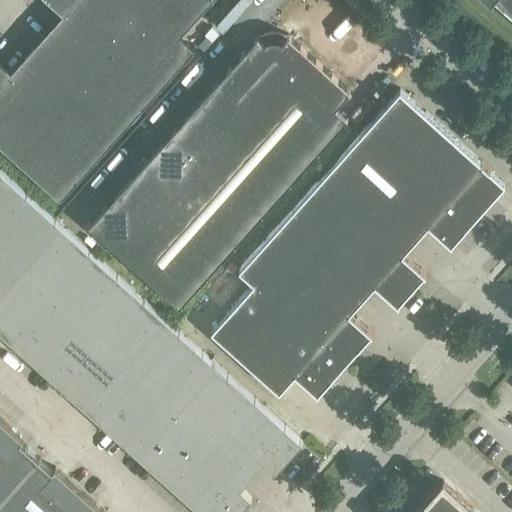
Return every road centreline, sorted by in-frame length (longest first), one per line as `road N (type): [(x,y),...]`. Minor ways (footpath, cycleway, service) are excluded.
road 1 (unclassified): [(330,511),(511,306)]
road 2 (unclassified): [(511,94),(403,0)]
